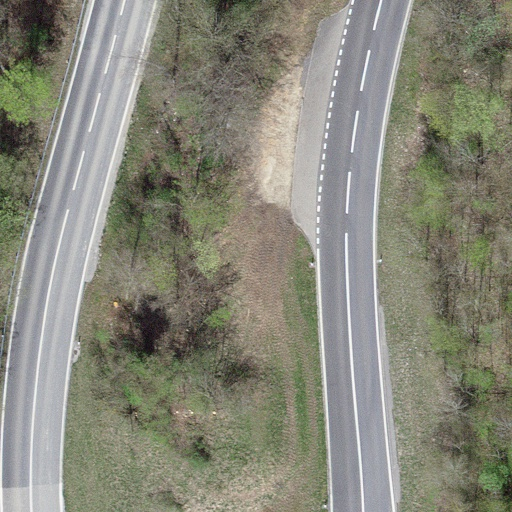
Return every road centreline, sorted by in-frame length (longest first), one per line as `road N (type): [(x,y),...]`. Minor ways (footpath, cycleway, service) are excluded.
road 1 (tertiary): [(31,511),(35,392),(50,289),(124,0)]
road 2 (tertiary): [(380,0),(345,214),(362,511)]
